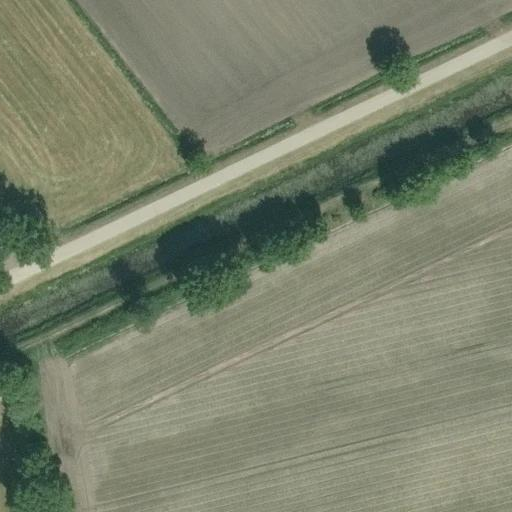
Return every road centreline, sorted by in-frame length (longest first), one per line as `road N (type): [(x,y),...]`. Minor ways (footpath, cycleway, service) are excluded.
road 1 (unclassified): [(511,38),(0,285)]
road 2 (track): [(0,364),(511,123)]
